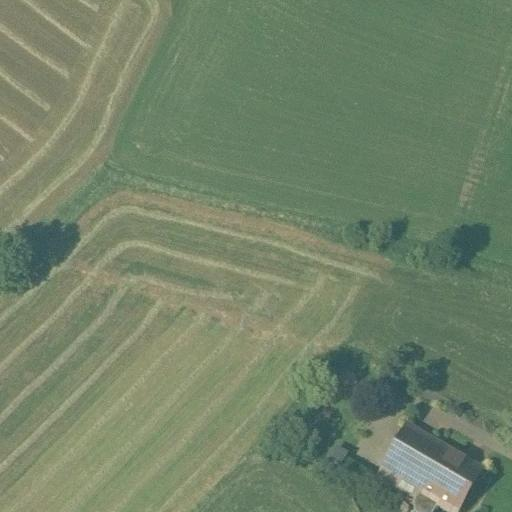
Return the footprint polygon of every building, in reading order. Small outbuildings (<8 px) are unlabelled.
[(445,452),(407,430),(378,480),(415,501),(417,502),(419,497),(445,452)] [(335,450),(323,472),(334,478),(345,459),(346,456),(335,450)] [(457,511),(480,473),(445,452),(419,497),(437,508),(444,511),(457,511)] [(374,477),(345,459),(334,478),(363,496),(374,477)] [(434,511),(437,508),(419,497),(417,502),(415,501),(412,505),(413,511),(434,511)]
